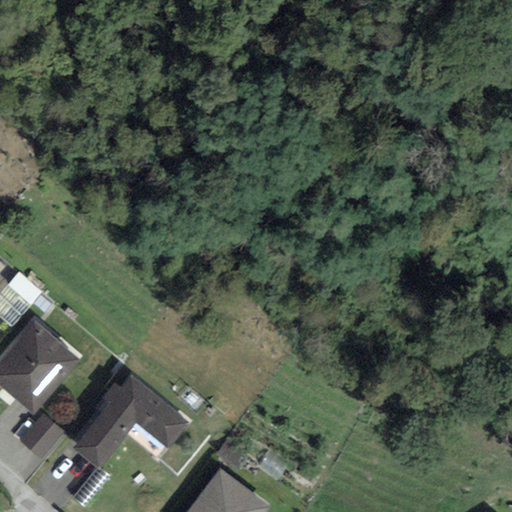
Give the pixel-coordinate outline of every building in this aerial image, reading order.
[(19,272),(0,294),(0,317),(11,328),(42,293),(19,272)] [(0,355),(0,386),(33,416),(82,360),(34,318),(0,355)] [(97,468),(98,470),(100,468),(135,424),(167,450),(188,424),(130,378),(121,389),(115,384),(94,409),(101,414),(73,449),(97,468)] [(19,442),(41,460),(64,433),(42,415),(19,442)] [(110,476),(100,468),(98,470),(97,468),(74,497),(86,507),(110,476)] [(220,471),(188,511),(264,511),(268,507),(220,471)]
